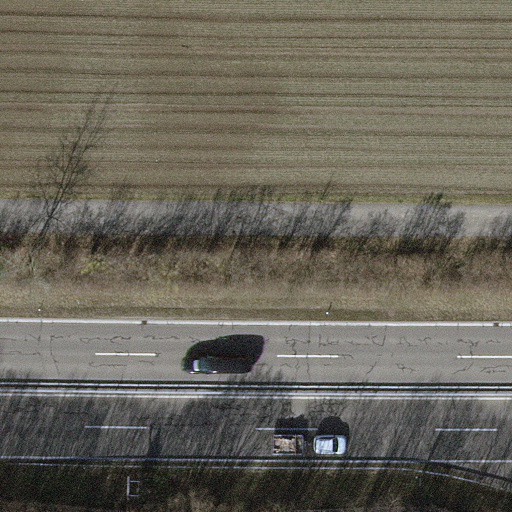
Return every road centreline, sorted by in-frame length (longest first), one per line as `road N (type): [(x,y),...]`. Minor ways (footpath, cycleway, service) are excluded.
road 1 (unclassified): [(511,219),(0,211)]
road 2 (trunk): [(511,358),(0,353)]
road 3 (trunk): [(0,426),(511,430)]
